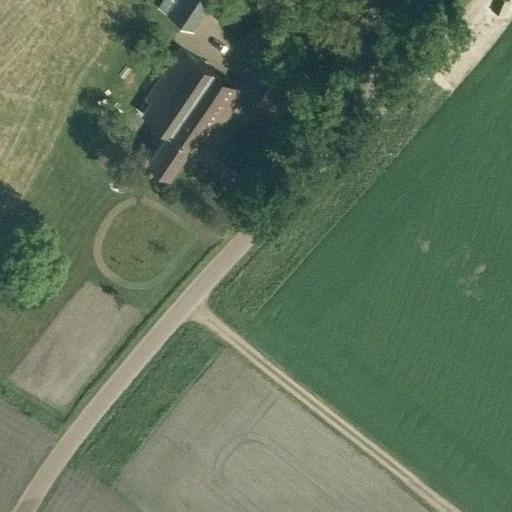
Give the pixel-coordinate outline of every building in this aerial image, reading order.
[(194,30),(214,0),(163,0),(158,7),(194,30)] [(510,3),(499,0),(495,0),(491,14),(505,18),(510,3)] [(148,97),(153,100),(207,137),(210,133),(214,135),(245,89),(182,47),(148,97)] [(267,92),(290,108),(302,90),(279,75),(267,92)] [(207,137),(153,100),(144,113),(169,130),(150,159),(171,174),(191,145),(198,150),(207,137)]
